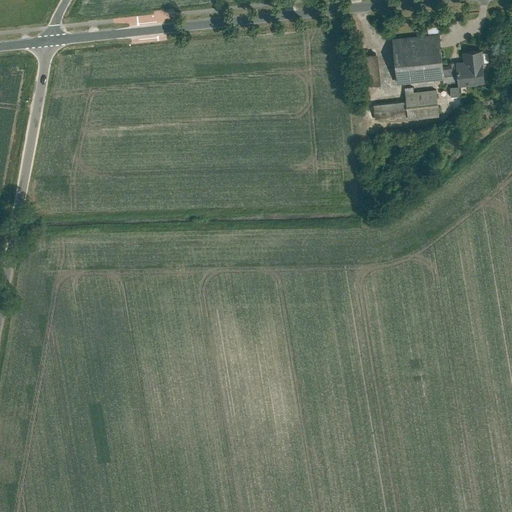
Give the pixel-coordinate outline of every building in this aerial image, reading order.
[(439,32),(391,37),(396,83),(444,77),(443,67),(439,32)] [(484,61),(483,48),(462,50),(463,60),(455,61),(456,65),(443,67),(444,77),(444,80),(457,79),(458,84),(485,81),(482,61),(484,61)] [(380,83),(377,52),(356,54),(360,85),(380,83)] [(439,115),(436,88),(414,90),(413,85),(404,86),(405,100),(373,103),(374,119),(407,115),(408,119),(439,115)] [(459,86),(449,87),(450,95),(460,94),(459,86)]
